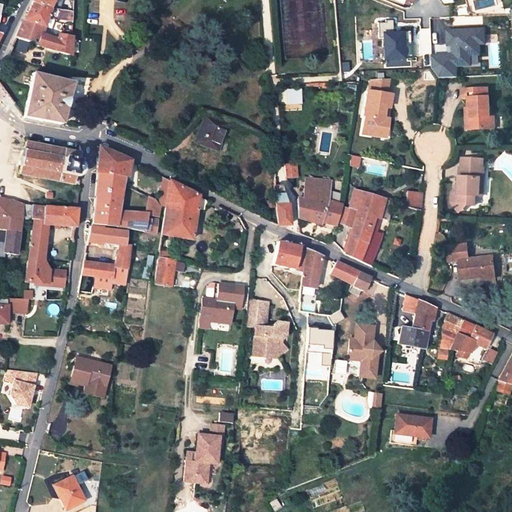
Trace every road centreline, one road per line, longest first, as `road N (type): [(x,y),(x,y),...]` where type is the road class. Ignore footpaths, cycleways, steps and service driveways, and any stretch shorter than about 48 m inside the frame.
road 1 (residential): [(94,139),(69,316),(18,511)]
road 2 (residential): [(94,139),(416,293)]
road 3 (residential): [(436,147),(416,293)]
